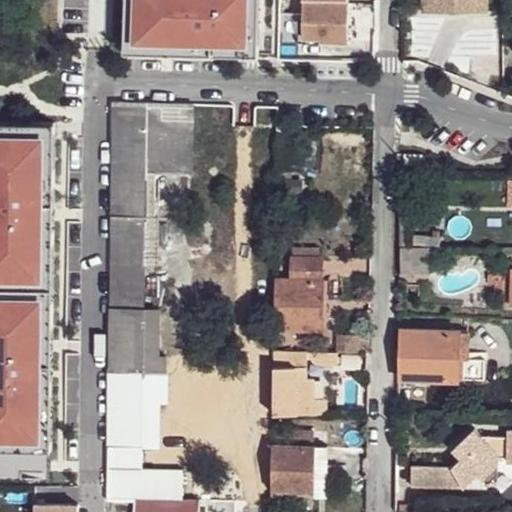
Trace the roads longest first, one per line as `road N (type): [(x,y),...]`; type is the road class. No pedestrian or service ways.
road 1 (residential): [(385,511),(389,93)]
road 2 (residential): [(98,86),(91,481)]
road 3 (residential): [(389,93),(98,86)]
road 4 (residential): [(511,130),(418,95),(389,93)]
